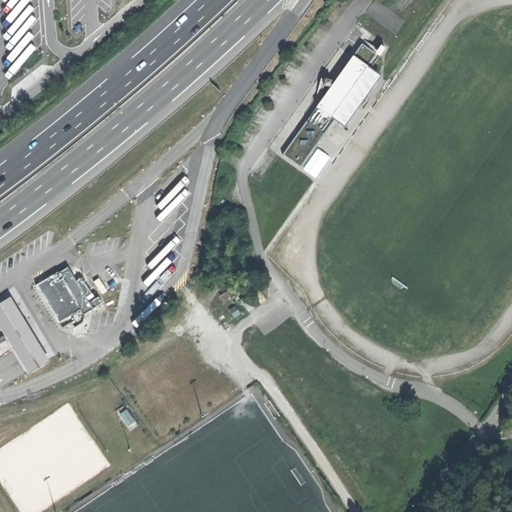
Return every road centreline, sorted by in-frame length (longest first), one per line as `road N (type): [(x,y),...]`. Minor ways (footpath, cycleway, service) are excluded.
road 1 (trunk): [(0,222),(260,0)]
road 2 (trunk): [(214,0),(0,181)]
road 3 (track): [(419,511),(511,390)]
road 4 (trunk): [(231,103),(306,0)]
